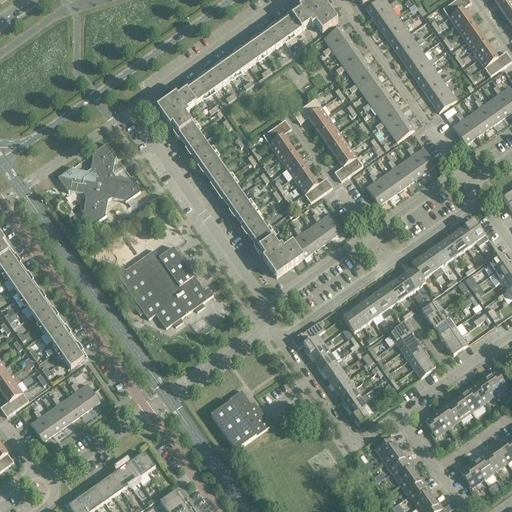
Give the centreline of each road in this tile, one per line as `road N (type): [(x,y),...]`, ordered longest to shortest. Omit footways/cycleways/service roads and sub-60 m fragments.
road 1 (secondary): [(0,162),(231,0)]
road 2 (residential): [(0,201),(148,412)]
road 3 (residential): [(266,308),(134,110)]
road 4 (residential): [(134,110),(285,0)]
road 5 (residential): [(398,415),(357,444),(281,339)]
road 6 (residential): [(370,234),(285,116)]
road 7 (residential): [(398,415),(511,334)]
road 8 (residential): [(281,339),(389,263)]
road 9 (residential): [(370,234),(266,308)]
road 10 (residential): [(477,180),(458,173),(370,234)]
road 11 (residential): [(164,399),(266,325)]
road 12 (residential): [(217,511),(148,412)]
